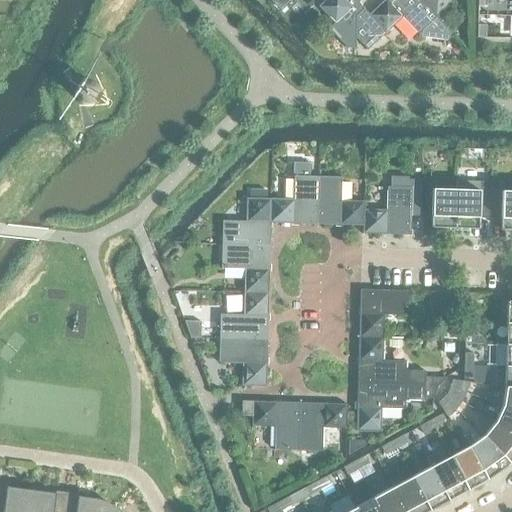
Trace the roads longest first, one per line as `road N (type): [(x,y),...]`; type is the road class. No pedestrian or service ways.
road 1 (residential): [(332,331),(333,265),(344,256),(511,261)]
road 2 (residential): [(0,454),(137,473),(163,511)]
